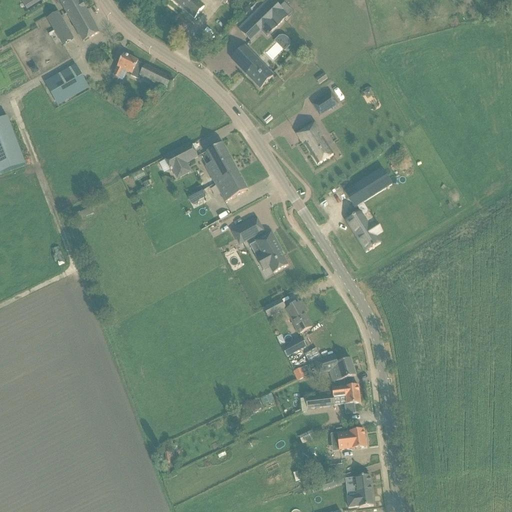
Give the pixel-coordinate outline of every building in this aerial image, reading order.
[(21,0),(27,10),(43,0),(21,0)] [(59,0),(83,42),(99,34),(79,0),(59,0)] [(171,0),(194,19),(201,11),(204,7),(195,0),(171,0)] [(288,16),(273,0),(241,32),(250,42),(266,27),(271,33),(288,16)] [(219,13),(214,9),(206,18),(221,31),(235,15),(224,6),(219,13)] [(58,13),(47,19),(62,45),(73,39),(58,13)] [(263,72),(254,62),(257,60),(244,47),(232,60),(260,89),(273,76),(272,76),(266,69),(265,70),(263,72)] [(117,68),(113,77),(122,81),(126,72),(131,75),(130,76),(139,81),(140,77),(168,91),(174,80),(145,66),(138,63),(138,62),(123,55),(117,68)] [(45,83),(58,106),(88,88),(75,66),(45,83)] [(35,67),(30,70),(33,75),(38,72),(35,67)] [(338,105),(330,93),(312,105),(317,112),(325,106),(328,111),(338,105)] [(0,175),(25,166),(7,118),(0,120),(0,175)] [(314,124),(296,135),(303,145),(304,144),(318,166),(333,156),(323,140),(324,139),(314,124)] [(186,164),(197,158),(191,145),(164,158),(171,172),(173,171),(177,180),(190,173),(186,164)] [(211,164),(206,167),(211,177),(215,184),(225,203),(248,191),(237,172),(223,145),(206,154),(211,164)] [(381,170),(345,193),(355,208),(391,185),(381,170)] [(194,234),(216,223),(205,200),(182,212),(194,234)] [(353,218),(346,223),(366,253),(372,249),(372,250),(374,249),(374,248),(380,244),(376,237),(382,233),(376,224),(370,227),(361,214),(364,212),(363,212),(361,213),(354,217),(352,218),(353,218)] [(256,217),(231,231),(236,239),(242,236),(245,242),(253,238),(250,232),(260,226),(256,217)] [(226,226),(209,233),(214,245),(231,238),(226,226)] [(282,253),(271,234),(258,241),(261,246),(259,248),(264,257),(259,259),(265,269),(269,267),(273,275),(288,267),(281,254),(282,253)] [(61,247),(37,236),(26,260),(51,270),(61,247)] [(404,273),(388,282),(395,296),(396,295),(399,300),(398,301),(407,316),(423,307),(404,273)] [(263,309),(268,319),(285,310),(280,300),(263,309)] [(303,312),(304,311),(300,304),(286,311),(299,335),(312,328),(303,312)] [(301,339),(282,349),(286,358),(306,347),(301,339)] [(305,355),(309,364),(320,359),(315,349),(305,355)] [(316,362),(319,375),(333,371),(336,382),(355,376),(350,360),(337,364),(335,357),(316,362)] [(319,397),(305,399),(307,410),(344,406),(345,416),(355,414),(354,405),(360,404),(358,386),(348,388),(344,388),(338,389),(332,390),(319,394),(319,397)] [(304,444),(316,439),(313,431),(300,436),(304,444)] [(352,450),(366,448),(364,431),(350,432),(331,435),(332,445),(338,445),(339,451),(352,450)] [(342,465),(334,466),(336,476),(344,475),(342,465)] [(355,478),(346,480),(348,497),(347,497),(348,509),(359,508),(359,509),(373,507),(370,477),(355,478)] [(334,486),(332,480),(323,483),(325,489),(334,486)]
